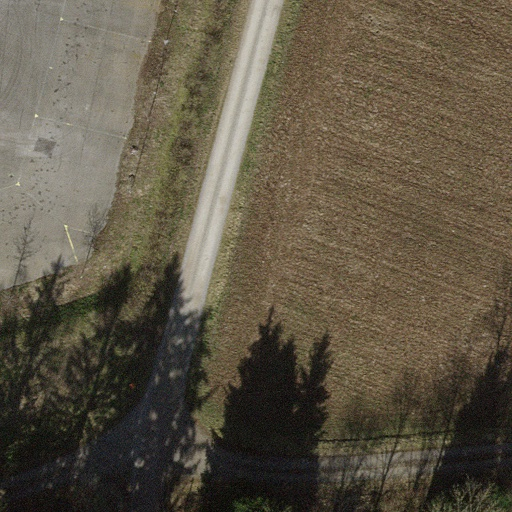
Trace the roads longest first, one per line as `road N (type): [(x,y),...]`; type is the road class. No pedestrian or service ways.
road 1 (track): [(269,0),(156,464)]
road 2 (track): [(156,464),(278,473),(511,457)]
road 3 (track): [(0,494),(63,470),(156,464)]
